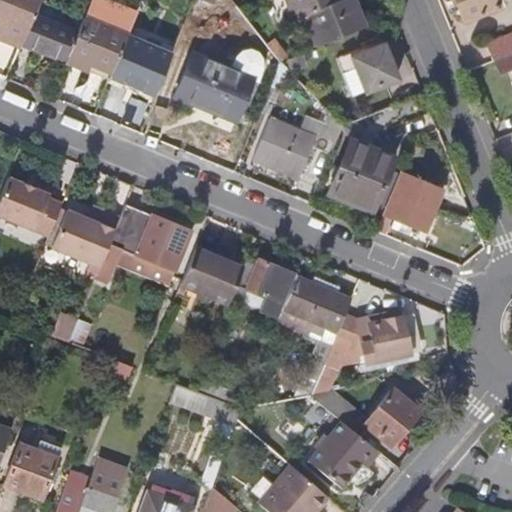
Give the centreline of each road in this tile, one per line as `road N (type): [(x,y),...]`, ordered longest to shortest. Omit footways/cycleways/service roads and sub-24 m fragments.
road 1 (residential): [(0,104),(459,292),(480,309)]
road 2 (residential): [(412,0),(511,246)]
road 3 (residential): [(387,511),(499,377)]
